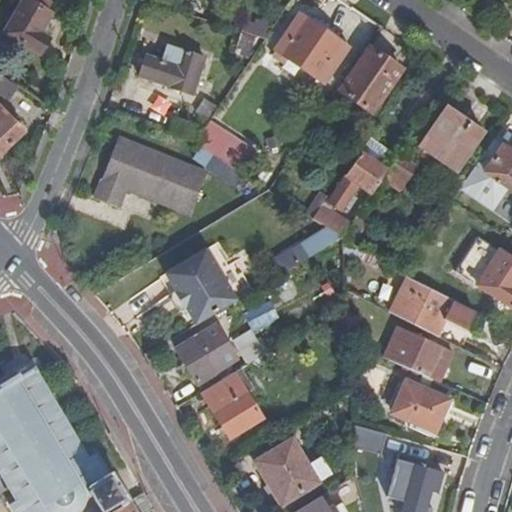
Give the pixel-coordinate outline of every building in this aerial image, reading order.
[(52,2),(49,0),(24,0),(7,32),(44,54),(53,39),(45,34),(56,14),(48,9),(52,2)] [(511,0),(499,0),(511,8),(511,0)] [(301,16),(277,50),(324,83),(348,49),(301,16)] [(243,33),(266,40),(269,30),(246,23),(243,33)] [(147,56),(141,77),(194,94),(206,57),(168,45),(163,61),(147,56)] [(381,69),(387,60),(372,50),(341,94),(373,115),(397,80),(381,69)] [(381,69),(397,80),(403,72),(387,60),(381,69)] [(0,99),(6,103),(17,88),(1,77),(0,77),(0,99)] [(409,117),(421,125),(438,102),(426,94),(409,117)] [(0,107),(0,160),(26,135),(0,107)] [(449,109),(426,144),(444,156),(441,161),(460,174),(486,135),(449,109)] [(172,119),(167,133),(190,141),(195,127),(172,119)] [(121,211),(129,193),(191,218),(194,211),(209,175),(120,141),(106,175),(96,202),(121,211)] [(423,149),(441,161),(444,156),(426,144),(423,149)] [(312,217),(320,222),(334,203),(342,208),(358,184),(365,188),(380,167),(361,153),(327,201),(325,199),(312,217)] [(403,159),(381,189),(395,198),(416,169),(403,159)] [(320,193),(306,213),(312,217),(325,199),(326,197),(320,193)] [(337,219),(330,229),(341,236),(355,216),(350,212),(337,219)] [(355,216),(341,236),(342,237),(347,240),(351,242),(366,221),(357,214),(355,216)] [(440,243),(453,251),(469,229),(456,220),(440,243)] [(301,243),(310,256),(341,236),(330,229),(327,227),(301,243)] [(453,251),(440,243),(432,255),(445,264),(453,251)] [(195,327),(236,302),(204,251),(164,276),(174,293),(173,294),(184,311),(185,310),(195,327)] [(511,259),(501,252),(478,287),(511,309),(511,259)] [(406,275),(389,312),(439,338),(446,322),(470,334),(478,316),(406,275)] [(346,290),(347,307),(350,342),(361,347),(359,297),(346,290)] [(375,353),(430,378),(443,350),(388,324),(375,353)] [(199,385),(229,367),(210,333),(179,351),(199,385)] [(249,365),(268,354),(261,341),(241,352),(249,365)] [(17,511),(114,511),(127,504),(129,503),(127,499),(129,497),(125,492),(123,493),(114,480),(117,478),(114,474),(111,475),(96,451),(90,455),(35,366),(19,375),(17,373),(12,377),(13,379),(0,387),(0,469),(18,499),(12,503),(17,511)] [(240,370),(200,394),(229,441),(264,422),(247,396),(253,392),(240,370)] [(433,416),(439,398),(396,383),(385,416),(427,430),(433,416)] [(439,398),(433,416),(439,418),(445,401),(439,398)] [(283,507),(321,484),(296,442),(258,464),(283,507)] [(434,511),(446,471),(416,463),(403,509),(413,511),(434,511)] [(322,498),(298,511),(348,511),(343,503),(329,511),(322,498)]
